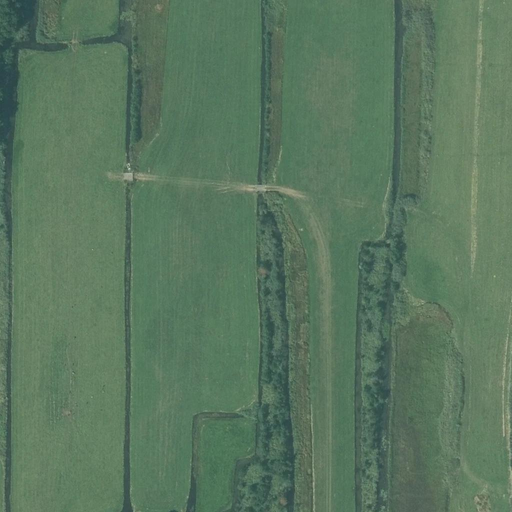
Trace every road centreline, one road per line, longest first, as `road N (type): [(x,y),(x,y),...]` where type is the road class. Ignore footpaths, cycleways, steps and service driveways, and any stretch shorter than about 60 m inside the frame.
road 1 (track): [(326,511),(333,244),(314,195),(252,188)]
road 2 (track): [(100,180),(252,188)]
